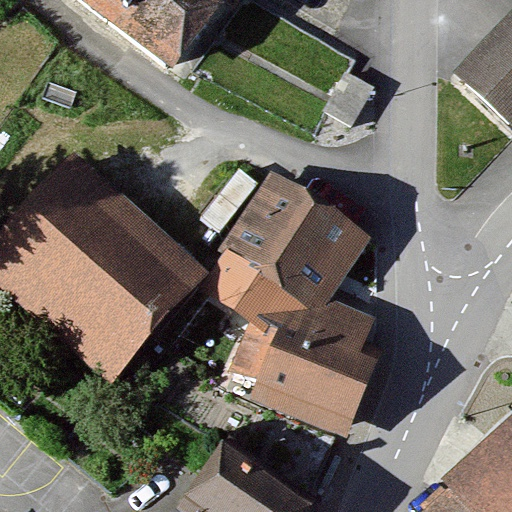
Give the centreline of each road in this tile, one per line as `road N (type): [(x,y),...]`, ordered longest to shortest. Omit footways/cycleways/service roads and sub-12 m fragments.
road 1 (residential): [(421,0),(418,376)]
road 2 (unknown): [(154,190),(245,149),(386,160)]
road 3 (tertiary): [(418,376),(511,262)]
road 4 (tertiary): [(367,511),(418,376)]
